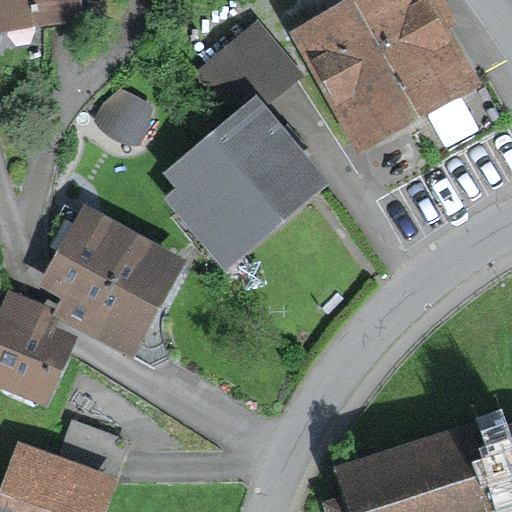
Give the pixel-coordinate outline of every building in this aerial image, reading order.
[(0,0),(0,21),(71,14),(69,0),(0,0)] [(417,0),(388,0),(311,40),(361,137),(462,86),(417,0)] [(314,183),(258,119),(175,191),(231,255),(314,183)] [(174,268),(86,220),(56,274),(78,286),(67,305),(134,341),(174,268)] [(0,378),(46,398),(69,345),(0,314),(0,378)] [(511,511),(511,419),(340,472),(352,511),(511,511)] [(96,511),(105,490),(27,460),(6,511),(96,511)]
